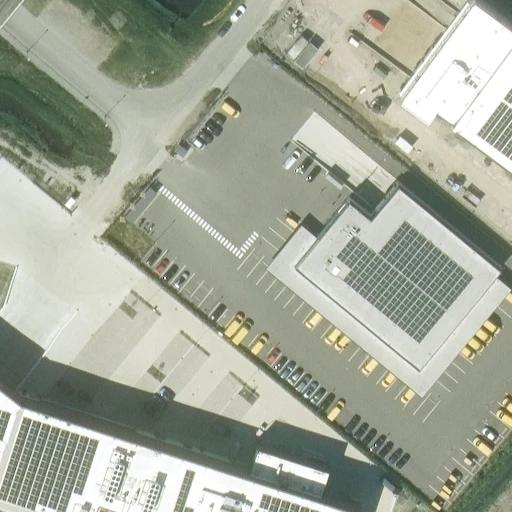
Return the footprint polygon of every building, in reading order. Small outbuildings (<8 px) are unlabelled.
[(511,20),(485,0),(418,0),(379,54),(397,68),(389,78),(425,104),(433,94),(511,152),(511,20)] [(39,174),(46,179),(48,175),(42,171),(39,174)] [(73,195),(77,188),(65,179),(60,185),(73,195)] [(348,196),(293,263),(418,367),(501,266),(397,180),(373,209),(369,214),(348,196)] [(68,207),(74,199),(70,196),(64,203),(68,207)] [(0,511),(356,511),(360,501),(320,488),(328,464),(256,441),(248,465),(16,390),(0,377),(0,511)]
